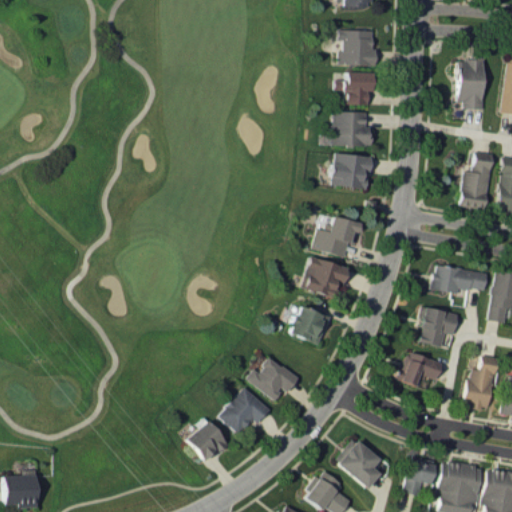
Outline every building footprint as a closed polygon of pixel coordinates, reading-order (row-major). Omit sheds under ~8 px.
[(331,23),(333,56),(367,64),(369,24),(331,23)] [(453,107),(478,107),(479,57),(455,56),(453,107)] [(511,60),(502,60),(496,111),(511,113),(511,60)] [(332,70),(335,103),(368,111),(370,71),(332,70)] [(330,114),(332,147),(366,155),(368,115),(330,114)] [(486,152),(469,150),(467,170),(458,169),(455,205),(482,207),(486,152)] [(323,155),(325,188),(359,196),(361,156),(323,155)] [(511,174),(510,174),(511,159),(511,157),(498,156),(491,209),(511,211),(511,174)] [(317,216),(310,246),(330,249),(339,227),(317,216)] [(307,256),(298,282),(325,294),(335,267),(307,256)] [(482,271),(430,262),(426,288),(452,292),(454,285),(479,289),(482,271)] [(511,291),(511,269),(489,267),(483,318),(499,320),(501,307),(510,308),(511,291)] [(297,305),(285,329),(312,343),(322,313),(297,305)] [(447,333),(452,312),(419,305),(411,340),(436,346),(439,331),(447,333)] [(437,361),(402,349),(392,378),(415,386),(418,374),(431,378),(437,361)] [(489,355),(475,354),(474,368),(463,367),(460,405),(485,407),(489,355)] [(265,356),(244,371),(270,396),(287,374),(265,356)] [(511,375),(502,374),(497,411),(511,413),(511,375)] [(235,386),(215,413),(232,431),(265,407),(235,386)] [(199,419),(180,435),(197,457),(220,441),(199,419)] [(364,486),(374,471),(367,466),(375,456),(347,436),(329,462),(364,486)] [(418,481),(425,483),(430,460),(407,454),(398,490),(414,494),(418,481)] [(477,464),(437,460),(432,496),(435,496),(433,510),(447,511),(464,511),(466,501),(472,501),(477,464)] [(511,471),(482,467),(476,504),(480,504),(478,511),(510,511),(511,509),(511,471)] [(337,482),(318,468),(298,495),(317,509),(320,505),(329,511),(335,511),(345,499),(332,489),(337,482)] [(0,473),(29,471),(33,503),(0,505),(0,473)] [(292,511),(280,502),(272,511),(292,511)]
